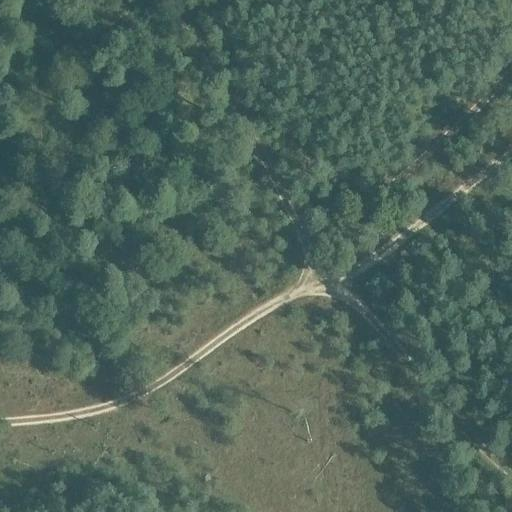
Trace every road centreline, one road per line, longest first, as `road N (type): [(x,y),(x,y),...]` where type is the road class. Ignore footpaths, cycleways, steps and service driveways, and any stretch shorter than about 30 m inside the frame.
road 1 (track): [(316,289),(100,419),(0,428)]
road 2 (track): [(316,289),(303,236),(170,0)]
road 3 (track): [(511,75),(320,248),(316,289)]
road 4 (track): [(511,470),(316,289)]
road 5 (track): [(511,154),(316,289)]
